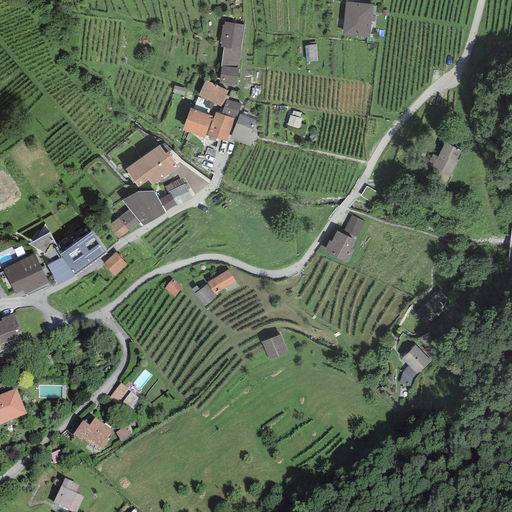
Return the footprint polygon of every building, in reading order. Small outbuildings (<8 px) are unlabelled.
[(370,38),(372,21),(374,22),(376,6),(373,6),(373,4),(345,2),(342,35),(370,38)] [(221,47),(224,47),(241,50),(245,25),(224,22),(224,25),(222,25),(220,43),(221,43),(221,47)] [(317,44),(305,45),(306,62),(318,61),(317,44)] [(224,47),(221,66),(239,68),(241,50),(224,47)] [(239,68),(221,66),(219,83),(237,86),(239,68)] [(228,90),(205,80),(198,97),(212,102),(221,106),(228,90)] [(198,96),(193,108),(207,114),(212,102),(198,97),(198,96)] [(241,104),(226,99),(221,114),(235,119),(236,119),(241,104)] [(193,108),(190,108),(182,130),(204,138),(212,116),(207,114),(193,108)] [(289,115),(287,126),(299,129),(302,118),(300,118),(301,113),(293,110),(292,115),(289,115)] [(221,114),(215,112),(207,135),(226,142),(235,119),(221,114)] [(256,121),(239,114),(230,138),(251,146),(255,135),(251,133),(256,121)] [(461,150),(445,142),(438,156),(440,157),(433,168),(450,177),(459,161),(457,159),(461,150)] [(159,146),(126,169),(139,187),(148,180),(153,185),(178,167),(167,152),(165,154),(159,146)] [(165,186),(169,194),(170,193),(177,205),(177,206),(192,198),(185,184),(183,184),(181,178),(165,186)] [(137,191),(122,200),(129,209),(140,222),(144,226),(166,212),(165,211),(159,199),(154,190),(137,191)] [(169,194),(159,199),(165,211),(177,205),(170,193),(169,194)] [(129,209),(118,218),(128,230),(129,231),(140,222),(129,209)] [(351,214),(343,230),(357,237),(365,221),(351,214)] [(128,230),(118,218),(108,226),(118,238),(128,230)] [(355,240),(337,230),(331,241),(329,240),(323,252),(347,263),(353,250),(351,249),(355,240)] [(91,231),(76,243),(91,264),(107,252),(91,231)] [(61,253),(49,232),(28,244),(44,253),(44,255),(54,261),(47,265),(58,285),(74,276),(61,253)] [(76,243),(61,253),(74,276),(91,264),(76,243)] [(0,253),(0,265),(22,259),(19,248),(0,253)] [(116,252),(103,263),(114,276),(127,265),(116,252)] [(35,254),(3,269),(15,294),(23,290),(25,294),(49,282),(35,254)] [(207,282),(214,294),(215,294),(227,287),(230,292),(238,286),(228,270),(207,282)] [(174,281),(165,290),(173,299),(182,289),(174,281)] [(207,285),(195,293),(204,306),(216,298),(207,285)] [(14,317),(1,322),(2,324),(0,324),(0,346),(2,346),(3,349),(18,343),(15,334),(20,332),(14,317)] [(281,335),(262,341),(269,359),(287,353),(281,335)] [(431,361),(415,345),(401,358),(408,365),(417,374),(431,361)] [(413,378),(417,374),(408,365),(403,372),(399,383),(410,386),(413,378)] [(123,385),(110,398),(126,413),(139,399),(123,385)] [(16,393),(0,399),(0,427),(26,416),(16,393)] [(104,429),(95,421),(89,429),(82,424),(72,437),(81,444),(83,442),(97,452),(112,433),(105,427),(104,429)] [(79,489),(64,482),(53,506),(65,511),(77,511),(83,499),(76,496),(79,489)]
